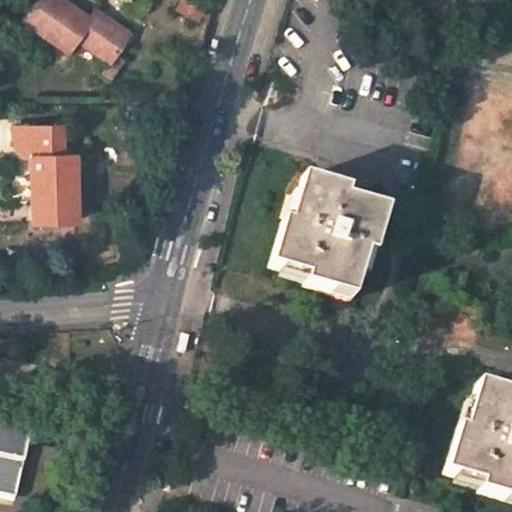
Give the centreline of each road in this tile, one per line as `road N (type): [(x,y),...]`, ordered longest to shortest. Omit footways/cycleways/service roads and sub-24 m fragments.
road 1 (tertiary): [(250,0),(164,301)]
road 2 (tertiary): [(164,301),(117,511)]
road 3 (tertiary): [(0,319),(164,301)]
